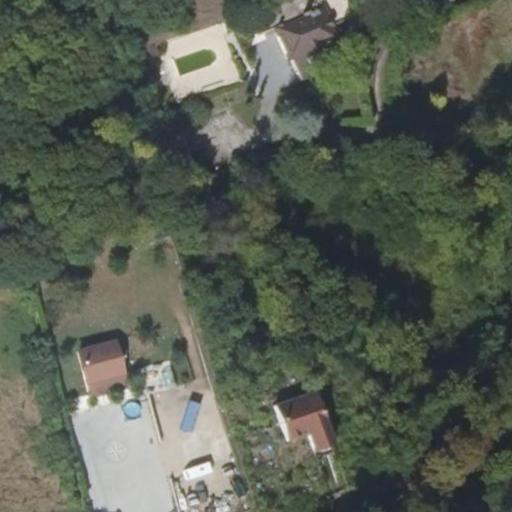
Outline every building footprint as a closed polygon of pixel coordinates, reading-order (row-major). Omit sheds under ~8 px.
[(287,59),(334,38),(327,26),(348,16),(341,0),(320,0),(317,2),(320,8),(274,29),(287,59)] [(152,154),(183,147),(176,113),(145,120),(152,154)] [(92,364),(95,378),(120,372),(117,357),(92,364)] [(143,393),(175,388),(170,361),(138,367),(143,393)] [(309,404),(283,410),(280,401),(266,406),(273,432),(298,424),(302,438),(318,434),(309,404)] [(215,507),(231,506),(230,483),(214,483),(215,507)]
